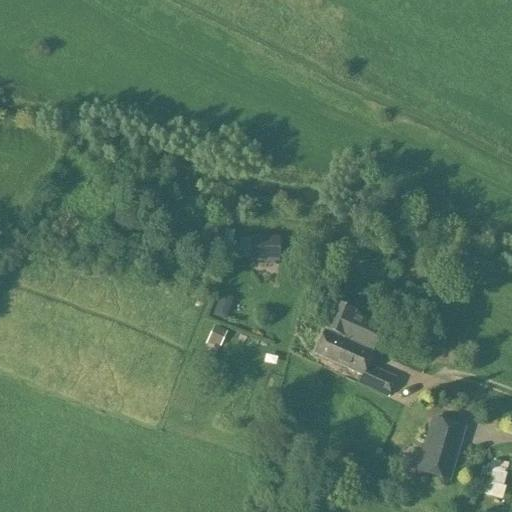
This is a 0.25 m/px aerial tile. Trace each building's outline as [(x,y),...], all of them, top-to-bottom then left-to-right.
[(279,263),(280,237),(250,236),(249,262),(279,263)] [(394,291),(394,294),(387,308),(422,323),(424,319),(430,306),(394,291)] [(373,351),(383,327),(353,314),(355,310),(336,301),(325,329),(373,351)] [(221,347),(228,332),(214,326),(205,345),(212,349),(215,344),(221,347)] [(388,397),(397,377),(367,364),(372,353),(324,331),(314,353),(362,374),(358,383),(388,397)] [(448,479),(464,427),(433,418),(418,470),(448,479)] [(500,498),(510,463),(489,457),(485,472),(488,473),(482,493),(500,498)]
